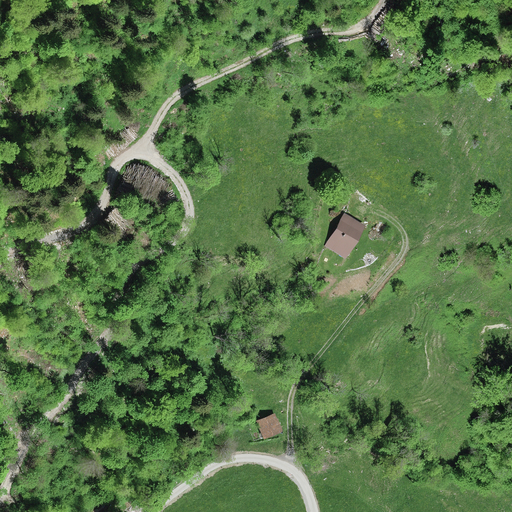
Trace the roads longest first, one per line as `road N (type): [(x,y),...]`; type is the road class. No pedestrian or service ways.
road 1 (track): [(0,500),(26,443),(116,322),(121,281),(181,236),(190,213),(185,190),(142,148),(121,157),(99,207),(82,224),(0,254)]
road 2 (track): [(290,470),(291,392),(403,250),(394,220),(370,210)]
road 3 (track): [(149,511),(220,462),(251,457),(302,478),(313,511)]
